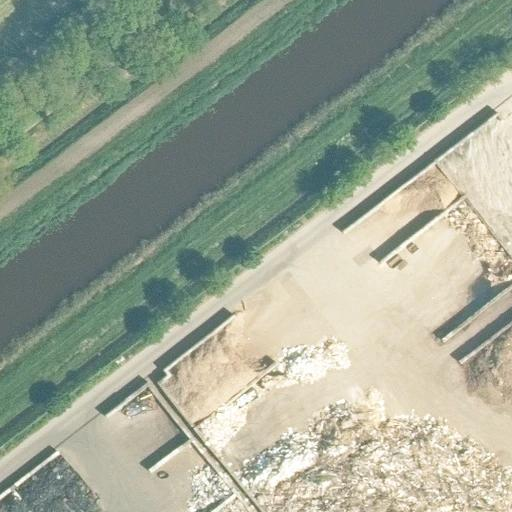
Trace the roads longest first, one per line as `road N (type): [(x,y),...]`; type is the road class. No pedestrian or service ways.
road 1 (tertiary): [(0,141),(189,0)]
road 2 (unknown): [(87,407),(169,511)]
